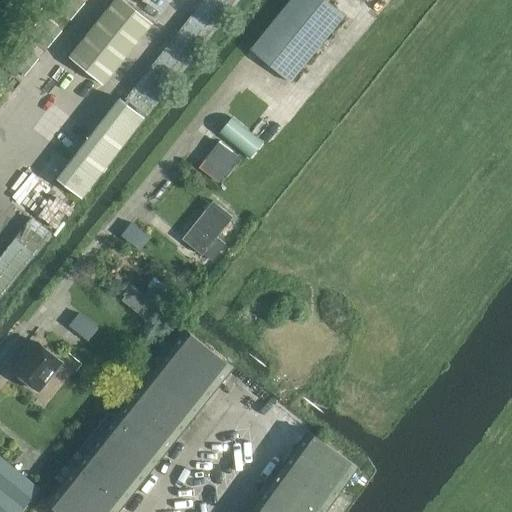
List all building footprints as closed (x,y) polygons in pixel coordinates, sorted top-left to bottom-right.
[(125,0),(115,0),(70,57),(87,71),(103,85),(153,23),(125,0)] [(323,0),(291,0),(251,50),(290,83),(344,17),(323,0)] [(120,98),(57,179),(82,198),(145,117),(120,98)] [(242,160),(220,143),(200,169),(221,186),(242,160)] [(56,182),(0,257),(0,302),(0,303),(78,198),(56,182)] [(203,255),(204,254),(218,236),(234,217),(214,200),(183,239),(203,255)] [(135,220),(124,232),(141,248),(152,235),(135,220)] [(213,261),(227,244),(218,236),(204,254),(213,261)] [(157,304),(167,291),(156,282),(146,296),(132,285),(124,294),(155,319),(163,309),(157,304)] [(163,309),(173,296),(167,291),(157,304),(163,309)] [(253,306),(242,321),(261,334),(271,318),(253,306)] [(81,310),(71,324),(91,338),(101,325),(81,310)] [(61,511),(117,511),(233,368),(185,330),(48,501),(61,511)] [(39,391),(62,362),(38,342),(15,371),(39,391)] [(324,511),(358,467),(309,431),(249,511),(324,511)] [(0,511),(20,511),(41,488),(0,455),(0,511)]
